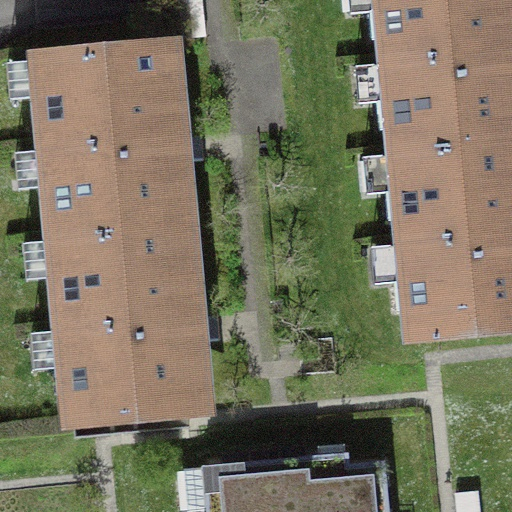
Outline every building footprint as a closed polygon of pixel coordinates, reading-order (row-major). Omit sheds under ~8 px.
[(511,155),(511,45),(508,0),(383,0),(398,166),(511,155)] [(21,76),(38,256),(200,241),(183,61),(21,76)] [(511,338),(511,155),(398,166),(414,347),(511,338)] [(217,422),(200,241),(38,256),(55,437),(217,422)] [(381,511),(376,469),(207,490),(210,511),(381,511)]
